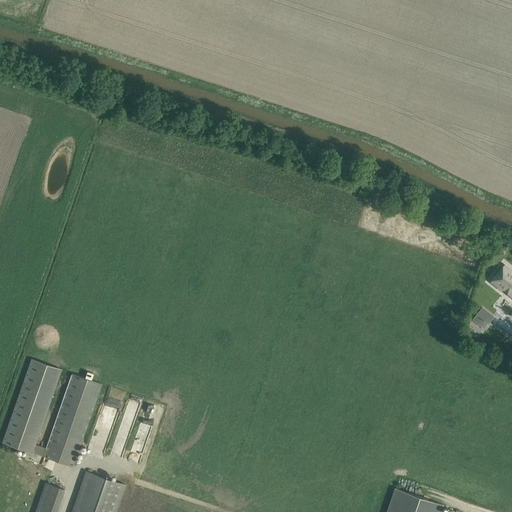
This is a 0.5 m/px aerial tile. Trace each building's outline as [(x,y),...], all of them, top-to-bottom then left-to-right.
[(510,297),(510,298),(511,299),(511,271),(504,265),(490,283),(502,292),(503,291),(510,297)] [(477,315),(472,320),(481,327),(485,321),(477,315)] [(2,442),(43,456),(73,466),(102,384),(72,373),(46,448),(35,444),(61,369),(31,359),(2,442)] [(150,403),(147,415),(157,417),(160,405),(150,403)] [(86,471),(71,511),(115,511),(125,484),(86,471)] [(56,511),(64,489),(45,483),(35,511),(56,511)] [(444,511),(442,511),(444,505),(395,488),(386,511),(444,511)]
